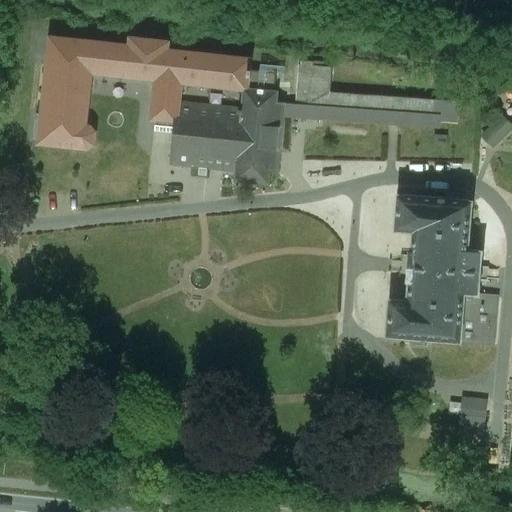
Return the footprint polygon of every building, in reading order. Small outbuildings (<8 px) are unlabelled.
[(332,69),(313,67),(313,63),(303,62),(303,67),(301,66),(298,105),(285,104),(284,116),(438,127),(439,121),(457,122),(459,103),(330,93),(332,69)] [(277,74),(251,71),(249,89),(275,92),(277,74)] [(249,89),(245,89),(236,171),(235,180),(269,184),(270,172),(278,173),(284,116),(285,104),(277,103),(278,92),(275,92),(249,89)] [(242,110),(178,102),(176,120),(174,132),(171,163),(193,166),(192,176),(207,177),(208,167),(236,171),(242,110)] [(511,119),(506,113),(487,134),(500,146),(511,132),(511,119)] [(176,120),(157,118),(155,130),(174,132),(176,120)] [(473,201),(397,195),(394,232),(412,234),(407,301),(389,300),(386,337),(461,344),(461,343),(493,346),(498,296),(480,294),(483,251),(469,250),(473,201)] [(487,401),(463,399),(460,420),(484,423),(487,401)]
